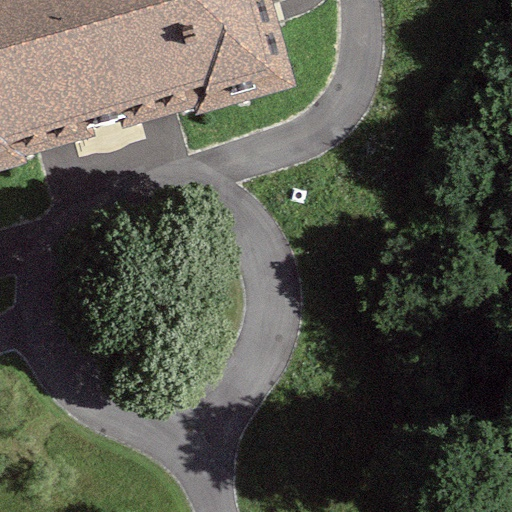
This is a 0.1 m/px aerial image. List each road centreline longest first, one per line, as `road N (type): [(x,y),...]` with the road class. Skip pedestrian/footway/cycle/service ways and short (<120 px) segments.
road 1 (residential): [(198,185),(131,193),(67,230),(41,283),(45,328),(80,385),(123,417),(163,434),(209,440)]
road 2 (residential): [(209,440),(259,388),(280,324),(272,258),(239,211),(198,185)]
